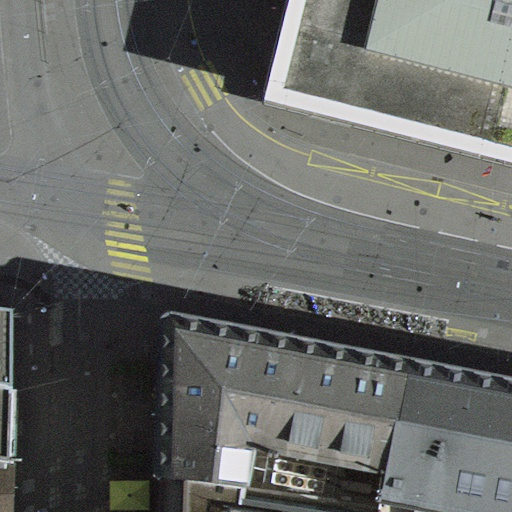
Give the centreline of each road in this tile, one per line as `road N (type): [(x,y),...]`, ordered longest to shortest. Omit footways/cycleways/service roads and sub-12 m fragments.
road 1 (unclassified): [(63,192),(74,211),(124,241),(511,325)]
road 2 (unclassified): [(511,279),(63,192)]
road 3 (unclassified): [(511,232),(356,199),(251,143),(201,86),(179,39),(174,0)]
road 4 (unclassified): [(18,0),(19,88),(41,149)]
